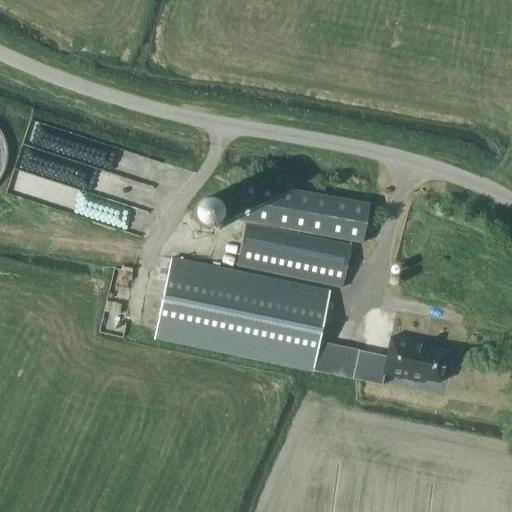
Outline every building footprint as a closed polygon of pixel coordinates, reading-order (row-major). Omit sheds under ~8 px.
[(29,117),(8,190),(124,223),(129,206),(146,211),(154,182),(137,177),(145,151),(29,117)] [(361,243),(368,204),(242,182),(235,221),(361,243)] [(341,288),(350,247),(244,225),(235,266),(341,288)] [(358,351),(318,342),(328,292),(169,258),(152,338),(311,372),(311,371),(352,379),(358,351)] [(386,356),(358,351),(352,379),(381,386),(383,375),(422,383),(423,380),(439,383),(445,352),(429,349),(430,346),(390,337),(386,356)]
